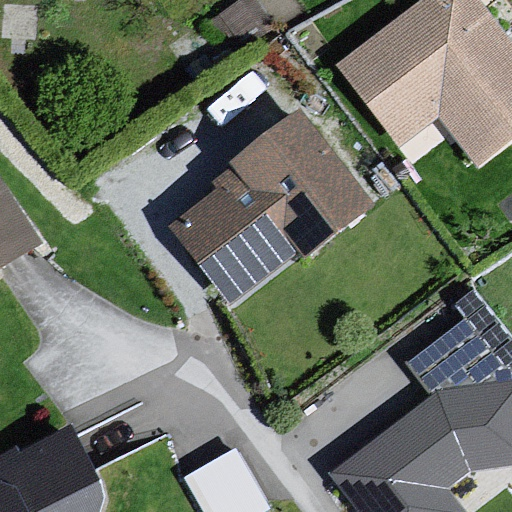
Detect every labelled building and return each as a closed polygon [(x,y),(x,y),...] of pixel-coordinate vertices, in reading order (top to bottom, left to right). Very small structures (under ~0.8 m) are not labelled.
[(511,47),(475,0),(439,0),(341,68),(397,156),(447,125),(483,173),(511,153),(511,47)] [(366,207),(302,124),(167,227),(231,310),(366,207)] [(0,266),(40,241),(0,180),(0,266)] [(511,366),(469,307),(398,358),(425,396),(326,467),(359,511),(471,511),(459,495),(476,483),(466,470),(511,463),(511,366)] [(244,436),(187,459),(208,511),(243,511),(270,501),(244,436)] [(119,511),(119,491),(82,439),(41,445),(0,461),(0,511),(119,511)]
